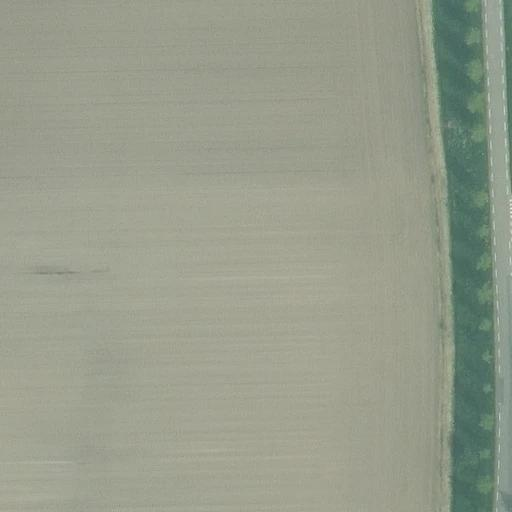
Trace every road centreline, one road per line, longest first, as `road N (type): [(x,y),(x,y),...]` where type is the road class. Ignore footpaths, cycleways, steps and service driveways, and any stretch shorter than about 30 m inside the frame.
road 1 (tertiary): [(499,511),(496,225)]
road 2 (tertiary): [(496,225),(491,0)]
